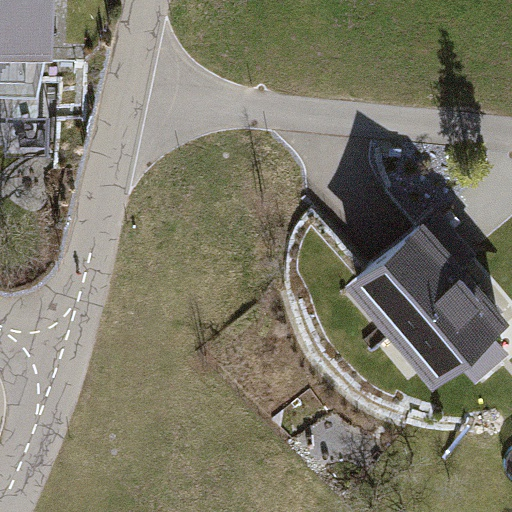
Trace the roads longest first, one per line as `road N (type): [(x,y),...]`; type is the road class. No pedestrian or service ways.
road 1 (track): [(126,94),(511,135)]
road 2 (residential): [(57,365),(147,0)]
road 3 (residential): [(0,510),(57,365)]
